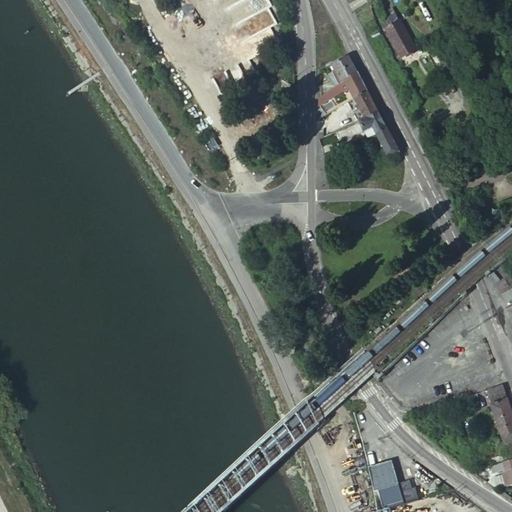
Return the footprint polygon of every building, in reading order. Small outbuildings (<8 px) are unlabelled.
[(389,27),(398,22),(396,18),(387,23),(389,27)] [(386,21),(382,24),(400,55),(414,47),(399,21),(398,22),(389,27),(387,23),(386,21)] [(440,75),(453,68),(443,50),(442,49),(436,42),(425,48),(440,75)] [(339,84),(357,73),(349,56),(331,65),(336,72),(334,74),(339,84)] [(354,98),(367,91),(357,73),(339,84),(319,97),(319,106),(332,98),(331,97),(343,90),(347,87),(354,98)] [(349,101),(354,98),(347,87),(343,90),(349,101)] [(358,122),(359,121),(379,113),(367,91),(354,98),(349,101),(347,102),(358,122)] [(347,102),(341,106),(351,125),(358,122),(347,102)] [(379,113),(359,121),(364,132),(372,128),(376,134),(387,128),(379,113)] [(376,134),(388,157),(399,152),(387,128),(376,134)] [(511,301),(511,290),(503,295),(507,304),(511,301)] [(492,390),(487,391),(491,405),(506,401),(502,386),(492,390)] [(511,417),(509,408),(506,401),(491,405),(492,408),(494,414),(498,428),(503,443),(504,446),(511,442),(511,417)] [(373,467),(375,474),(381,500),(385,499),(401,494),(408,492),(407,490),(404,491),(401,483),(390,487),(383,464),(373,467)] [(505,472),(503,464),(498,465),(490,468),(493,475),(505,472)] [(374,502),(378,501),(381,500),(375,474),(373,467),(360,471),(368,495),(371,494),(374,502)] [(503,477),(506,488),(511,486),(511,485),(511,474),(503,477)] [(378,511),(392,508),(411,502),(408,492),(401,494),(385,499),(381,500),(378,501),(374,502),(376,511),(378,511)]
